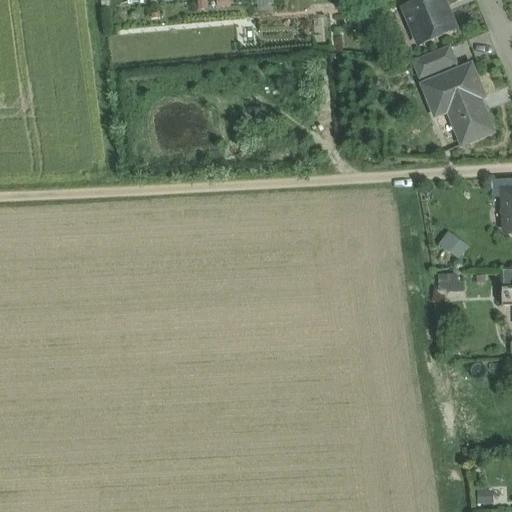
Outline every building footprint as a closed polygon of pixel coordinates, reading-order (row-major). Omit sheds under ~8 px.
[(400,0),(404,9),(426,0),(400,0)] [(426,0),(404,9),(419,46),(456,31),(442,0),(426,0)] [(450,49),(413,64),(420,80),(456,65),(450,49)] [(471,67),(423,87),(436,118),(449,113),(462,147),(493,134),(480,100),(484,98),(471,67)] [(461,259),(471,246),(451,231),(441,244),(461,259)] [(511,269),(501,270),(502,289),(511,289),(511,269)] [(511,289),(502,289),(502,307),(511,307),(511,289)]
